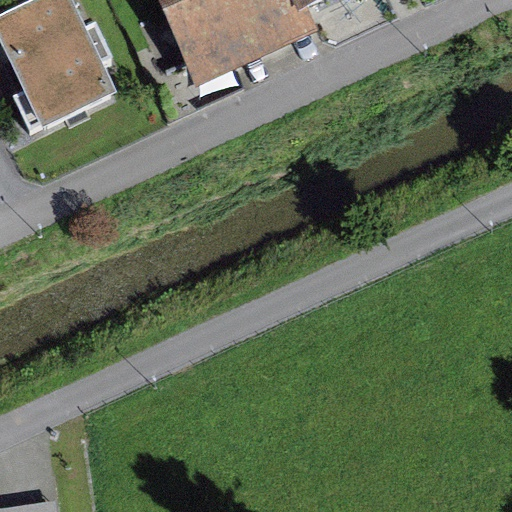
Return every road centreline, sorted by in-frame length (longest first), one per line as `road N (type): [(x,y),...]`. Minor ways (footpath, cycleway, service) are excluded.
road 1 (residential): [(511,203),(0,438)]
road 2 (residential): [(483,0),(0,227)]
